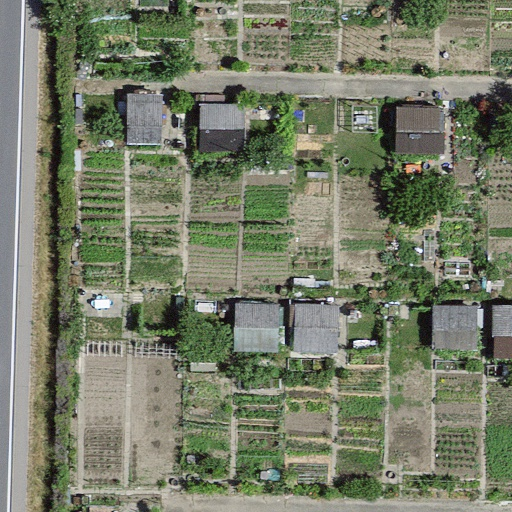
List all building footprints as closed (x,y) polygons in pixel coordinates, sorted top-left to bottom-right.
[(136,98),(136,149),(170,149),(171,99),(136,98)] [(208,109),(207,156),(249,156),(250,110),(208,109)] [(404,113),(406,161),(443,160),(442,111),(404,113)] [(243,309),(242,356),(286,357),(287,310),(243,309)] [(436,309),(437,353),(487,352),(487,309),(436,309)] [(302,311),(301,354),(341,355),(342,312),(302,311)] [(511,311),(500,312),(501,355),(511,354),(511,311)]
